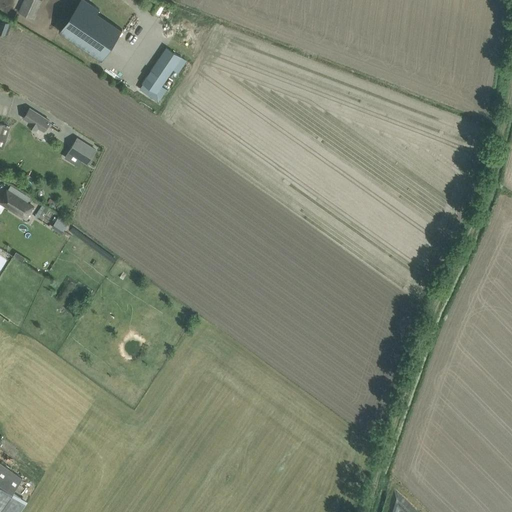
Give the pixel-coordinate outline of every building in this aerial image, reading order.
[(41,0),(24,0),(19,12),(33,18),(41,0)] [(122,29),(97,12),(99,8),(89,1),(87,0),(79,0),(59,30),(102,59),(122,29)] [(0,32),(5,34),(9,22),(2,19),(0,25),(0,32)] [(143,83),(139,88),(159,102),(167,89),(162,85),(173,69),(179,72),(187,60),(182,56),(166,46),(142,82),(143,83)] [(49,123),(51,120),(30,106),(23,118),(29,122),(27,124),(37,130),(38,127),(44,131),(47,126),(49,128),(51,124),(49,123)] [(69,152),(89,164),(97,150),(78,138),(69,152)] [(32,206),(7,190),(0,200),(0,201),(25,217),(32,206)] [(58,217),(54,224),(64,230),(68,223),(58,217)] [(0,511),(18,511),(27,501),(14,491),(23,479),(0,462),(0,511)]
